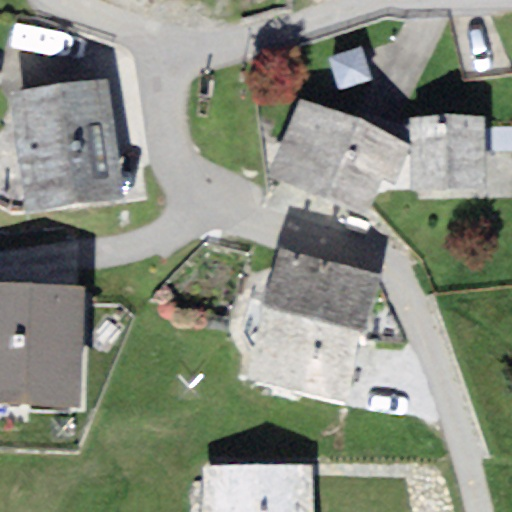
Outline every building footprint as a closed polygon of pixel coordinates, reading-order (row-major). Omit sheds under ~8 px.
[(124,200),(105,80),(8,94),(26,215),(124,200)] [(409,146),(297,101),(267,177),(365,216),(379,180),(394,186),(409,146)] [(483,117),(409,119),(411,193),(486,190),(483,117)] [(276,249),(261,309),(357,333),(366,335),(381,275),(276,249)] [(0,405),(79,408),(83,288),(0,285),(0,405)] [(357,333),(261,309),(242,383),(339,407),(357,333)] [(311,511),(310,467),(202,470),(203,511),(311,511)]
